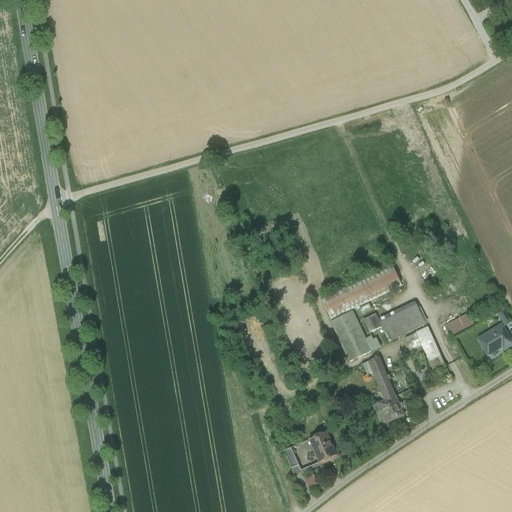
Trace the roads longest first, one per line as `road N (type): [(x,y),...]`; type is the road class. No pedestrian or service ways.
road 1 (secondary): [(109,511),(22,0)]
road 2 (track): [(472,396),(385,243),(335,121)]
road 3 (track): [(305,511),(511,370)]
road 4 (track): [(280,396),(264,410),(264,423),(301,511)]
